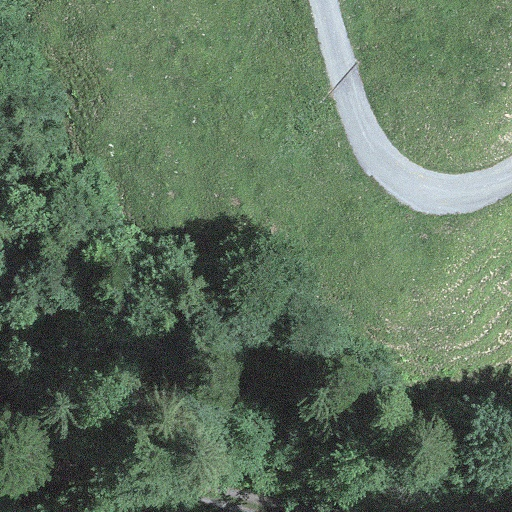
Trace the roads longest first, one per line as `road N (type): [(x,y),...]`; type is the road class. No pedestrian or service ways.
road 1 (track): [(323,0),(348,92),(390,172),(443,192),(511,171)]
road 2 (track): [(278,511),(91,476),(34,473),(0,494)]
